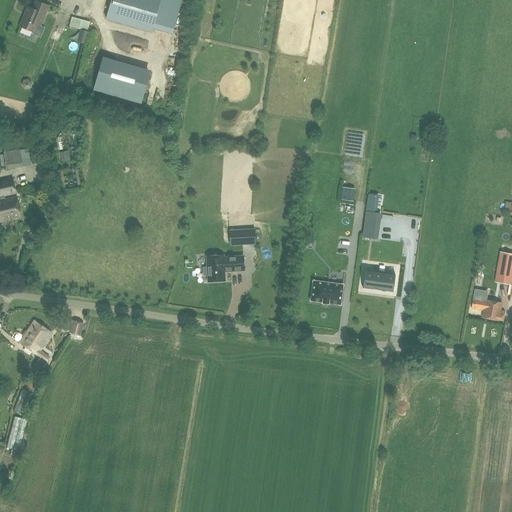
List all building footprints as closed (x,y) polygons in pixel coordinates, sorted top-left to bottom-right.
[(110,0),(105,19),(152,32),(153,28),(173,34),(181,0),(110,0)] [(34,32),(37,25),(40,26),(46,13),(49,6),(36,1),(32,9),(27,7),(19,26),(34,32)] [(90,22),(71,17),(69,26),(87,31),(90,22)] [(93,90),(141,103),(149,75),(102,61),(93,90)] [(2,142),(6,168),(22,166),(19,140),(2,142)] [(60,153),(61,163),(70,161),(68,151),(60,153)] [(313,187),(332,186),(331,166),(312,166),(313,187)] [(0,222),(20,218),(16,197),(5,199),(4,197),(16,194),(13,178),(0,180),(0,222)] [(356,189),(342,187),(341,200),(354,202),(356,189)] [(376,195),(368,194),(366,212),(374,213),(376,195)] [(326,214),(326,198),(309,198),(309,214),(326,214)] [(362,230),(366,207),(338,202),(334,226),(362,230)] [(375,238),(378,214),(374,213),(366,212),(362,237),(375,238)] [(254,229),(235,230),(236,245),(255,244),(254,229)] [(188,258),(198,258),(198,248),(188,248),(188,258)] [(494,283),(510,285),(511,274),(511,254),(499,252),(494,283)] [(223,255),(207,256),(207,267),(203,267),(203,276),(208,275),(208,282),(225,281),(224,271),(244,270),(243,256),(223,257),(223,255)] [(393,291),(395,274),(365,270),(363,287),(393,291)] [(340,304),(343,286),(343,285),(342,284),(342,285),(314,281),(313,281),(313,282),(311,300),(310,300),(310,301),(311,301),(322,302),(322,303),(329,304),(329,303),(339,304),(339,305),(340,305),(340,304)] [(498,320),(498,319),(503,320),(505,311),(500,311),(502,303),(473,298),(471,308),(483,311),(482,317),(498,320)] [(70,330),(78,333),(82,323),(73,320),(70,330)] [(28,348),(43,327),(34,321),(20,342),(28,348)] [(52,333),(43,327),(28,348),(36,353),(36,354),(40,357),(37,362),(44,366),(50,357),(40,350),(52,333)] [(32,370),(25,389),(36,394),(44,375),(32,370)] [(26,416),(34,393),(22,389),(14,411),(26,416)] [(18,457),(27,419),(15,416),(7,448),(11,449),(10,455),(18,457)] [(7,478),(13,480),(15,473),(9,472),(7,478)]
